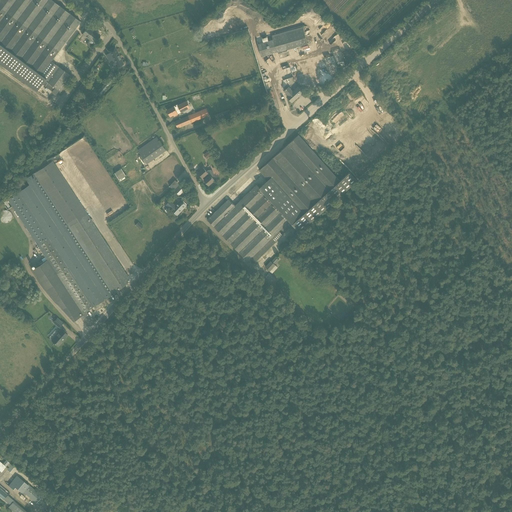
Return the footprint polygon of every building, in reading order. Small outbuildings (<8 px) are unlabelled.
[(0,0),(0,64),(36,91),(42,84),(46,78),(41,75),(51,61),(80,22),(51,0),(0,0)] [(88,27),(85,31),(82,34),(90,39),(87,44),(87,45),(89,46),(90,46),(94,42),(94,43),(99,36),(93,31),(88,27)] [(303,27),(272,35),(273,40),(258,44),(261,57),(308,44),(307,39),(305,34),(303,27)] [(116,69),(123,65),(118,56),(114,47),(106,51),(111,61),(109,62),(111,66),(114,65),(114,66),(116,69)] [(333,52),(337,67),(345,64),(341,50),(333,52)] [(41,75),(46,78),(48,80),(58,67),(51,61),(41,75)] [(58,67),(48,80),(47,82),(53,86),(60,92),(71,76),(58,67)] [(110,77),(96,92),(100,96),(103,93),(104,94),(109,89),(108,88),(109,87),(110,88),(115,82),(113,80),(116,77),(111,72),(109,75),(110,77)] [(50,90),(53,86),(47,82),(48,80),(46,78),(42,84),(50,90)] [(303,92),(302,92),(297,86),(292,91),(288,87),(284,90),(288,95),(286,96),(292,102),(303,92)] [(178,106),(174,107),(174,106),(167,110),(170,116),(174,115),(174,116),(178,114),(178,113),(181,112),(190,108),(186,100),(177,105),(178,106)] [(209,115),(207,108),(175,121),(178,128),(182,126),(184,130),(188,128),(193,126),(191,123),(209,115)] [(228,199),(211,216),(207,220),(222,235),(248,261),(249,260),(253,264),(292,225),(300,233),(357,180),(349,172),(340,180),(298,135),(259,170),(269,180),(260,188),(258,186),(235,207),(228,199)] [(145,165),(147,163),(147,164),(162,153),(166,150),(159,140),(157,138),(138,151),(141,155),(139,157),(145,165)] [(25,179),(26,180),(29,185),(26,187),(23,182),(18,185),(22,190),(17,193),(16,192),(13,194),(12,194),(6,198),(47,259),(31,269),(45,291),(72,320),(79,316),(82,319),(89,315),(86,311),(93,307),(96,311),(101,307),(102,308),(108,304),(104,299),(113,294),(130,280),(127,276),(86,213),(52,162),(52,161),(25,179)] [(119,180),(126,175),(121,168),(114,173),(119,180)] [(213,172),(211,170),(208,170),(206,172),(203,168),(198,173),(209,185),(214,180),(212,178),(213,176),(213,173),(213,172)] [(175,180),(170,185),(174,189),(179,184),(175,180)] [(185,189),(181,185),(180,185),(175,191),(180,195),(185,189)] [(189,203),(189,202),(188,201),(188,200),(187,200),(186,199),(185,198),(184,198),(184,197),(183,197),(181,199),(180,199),(175,204),(170,200),(166,205),(177,215),(186,205),(189,203)] [(4,210),(0,219),(0,220),(8,224),(13,213),(4,210)] [(276,265),(275,264),(279,260),(275,257),(271,261),(271,260),(265,266),(270,271),(276,265)] [(63,323),(59,320),(57,318),(53,322),(59,327),(63,323)] [(47,336),(51,340),(58,346),(68,335),(60,328),(55,335),(51,331),(47,336)] [(6,460),(3,464),(0,461),(0,470),(1,472),(6,467),(8,464),(9,465),(10,464),(7,461),(8,461),(6,460)] [(43,495),(34,488),(34,489),(32,488),(33,487),(30,485),(29,486),(21,479),(19,482),(15,478),(8,486),(13,490),(15,487),(21,492),(21,491),(36,503),(43,495)] [(4,499),(10,505),(14,500),(7,495),(4,499)] [(57,502),(53,506),(50,509),(52,511),(59,504),(57,502)]
